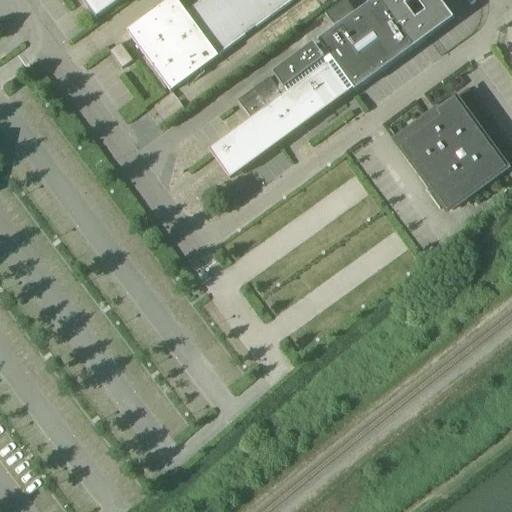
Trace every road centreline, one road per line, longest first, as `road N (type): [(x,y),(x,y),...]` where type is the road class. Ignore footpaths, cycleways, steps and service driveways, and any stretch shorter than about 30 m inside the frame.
road 1 (unclassified): [(198,238),(218,233),(476,47),(494,14)]
road 2 (unclassified): [(198,238),(183,236),(12,0)]
